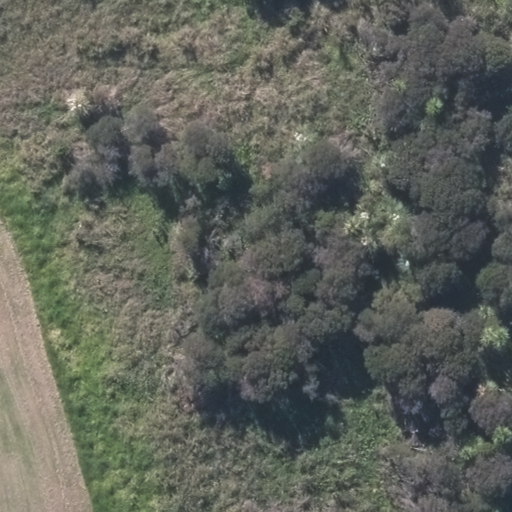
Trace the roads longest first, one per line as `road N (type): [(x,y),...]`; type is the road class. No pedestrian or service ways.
road 1 (unknown): [(320,0),(409,375),(283,511)]
road 2 (unknown): [(165,511),(30,0)]
